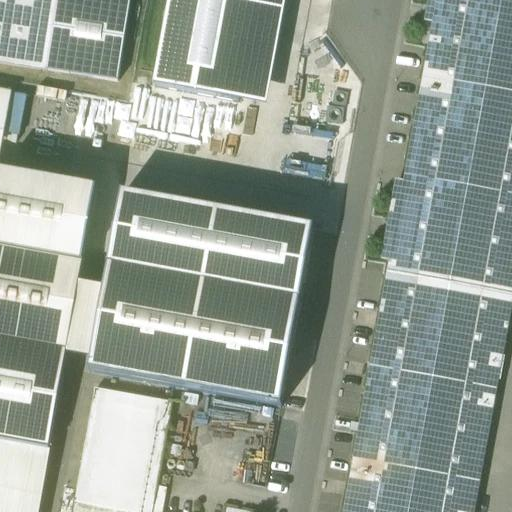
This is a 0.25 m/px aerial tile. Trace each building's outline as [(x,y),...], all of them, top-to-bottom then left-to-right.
[(0,0),(0,64),(47,72),(117,83),(131,0),(0,0)] [(171,0),(156,85),(264,105),(284,0),(171,0)] [(474,511),(511,308),(511,0),(438,0),(429,50),(404,185),(399,184),(385,260),(391,261),(390,265),(345,511),(474,511)] [(0,442),(50,452),(68,348),(83,278),(98,191),(0,173),(0,164),(6,135),(13,94),(0,91),(0,442)] [(13,94),(6,135),(20,137),(28,97),(13,94)] [(93,353),(90,373),(281,408),(314,231),(123,196),(108,284),(93,353)] [(108,284),(83,278),(68,348),(93,353),(108,284)] [(153,511),(173,404),(96,390),(74,511),(153,511)] [(0,511),(40,511),(50,452),(0,442),(0,511)]
